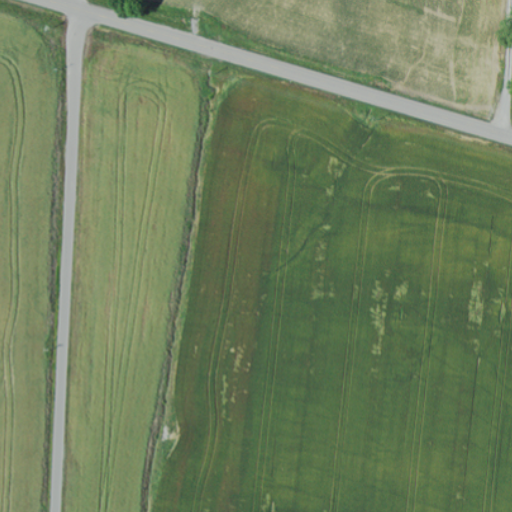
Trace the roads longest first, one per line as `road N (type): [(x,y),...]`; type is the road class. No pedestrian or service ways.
road 1 (residential): [(55,511),(77,10)]
road 2 (primary): [(487,131),(42,0)]
road 3 (residential): [(487,131),(492,0)]
